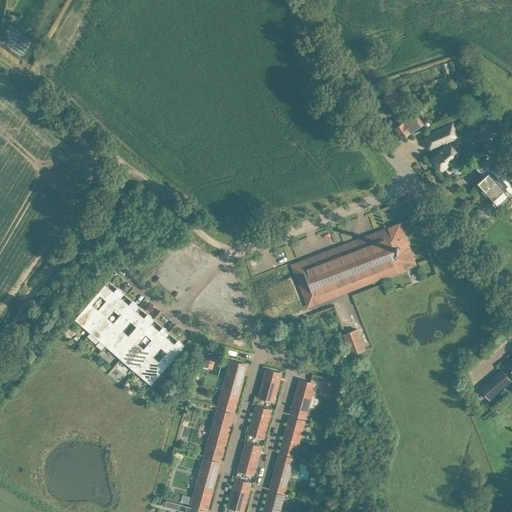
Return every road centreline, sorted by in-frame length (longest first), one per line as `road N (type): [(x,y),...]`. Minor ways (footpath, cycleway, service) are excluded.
road 1 (track): [(0,347),(128,169)]
road 2 (tertiary): [(415,183),(333,85),(309,0)]
road 3 (residential): [(415,183),(224,260)]
road 4 (residential): [(254,511),(293,372),(271,354)]
road 5 (track): [(128,169),(0,60)]
road 6 (residential): [(260,353),(215,511)]
road 7 (tertiary): [(511,295),(415,183)]
road 8 (track): [(128,169),(235,251)]
